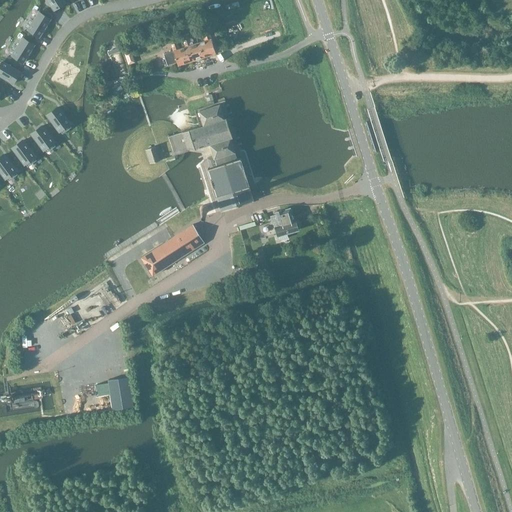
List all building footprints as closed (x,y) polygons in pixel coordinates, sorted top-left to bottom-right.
[(63,0),(47,0),(54,10),(65,3),(63,0)] [(50,20),(39,12),(28,30),(39,37),(50,20)] [(183,41),(185,48),(190,62),(203,58),(198,43),(192,45),(190,39),(191,39),(189,33),(181,35),(183,41)] [(205,41),(198,43),(203,58),(223,52),(220,44),(213,46),(209,33),(203,35),(205,41)] [(34,45),(23,38),(12,55),(23,63),(34,45)] [(171,45),(173,51),(163,54),(167,66),(177,62),(178,66),(190,62),(185,48),(179,50),(177,43),(171,45)] [(126,47),(129,61),(136,59),(133,46),(126,47)] [(20,72),(3,61),(0,65),(0,76),(13,84),(20,72)] [(237,159),(230,138),(231,138),(225,117),(223,118),(220,106),(199,113),(204,126),(183,133),(168,137),(174,157),(188,153),(201,153),(208,170),(221,211),(254,201),(240,158),(237,159)] [(58,107),(47,116),(59,132),(70,124),(58,107)] [(42,126),(31,134),(43,150),(54,142),(42,126)] [(23,140),(12,149),(24,165),(35,156),(23,140)] [(157,146),(147,149),(150,163),(161,160),(157,146)] [(4,154),(0,157),(0,172),(5,179),(16,171),(4,154)] [(297,231),(300,228),(298,222),(293,220),(290,209),(275,213),(276,216),(271,217),(273,223),(276,222),(277,224),(276,224),(276,226),(275,227),(277,237),(279,236),(280,239),(288,237),(286,233),(297,231)] [(273,226),(270,216),(259,219),(262,229),(273,226)] [(193,225),(141,257),(152,275),(204,243),(193,225)] [(259,270),(265,258),(258,255),(252,266),(259,270)] [(68,338),(77,334),(75,329),(65,333),(68,338)] [(108,380),(109,382),(110,394),(113,410),(133,407),(128,377),(108,380)]
